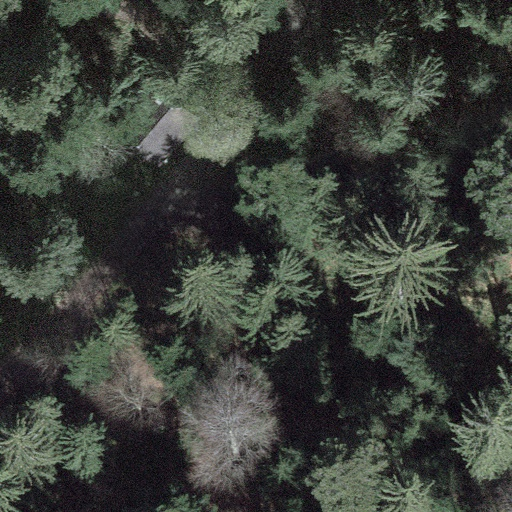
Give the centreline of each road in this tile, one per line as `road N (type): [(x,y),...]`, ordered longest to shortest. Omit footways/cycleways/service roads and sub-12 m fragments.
road 1 (track): [(0,355),(183,187),(342,0)]
road 2 (track): [(264,0),(143,15),(21,0)]
